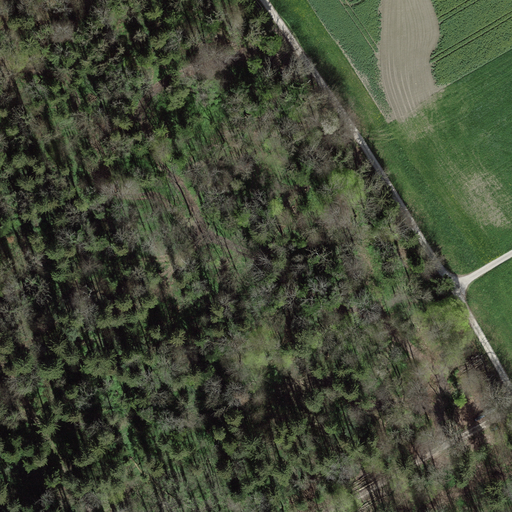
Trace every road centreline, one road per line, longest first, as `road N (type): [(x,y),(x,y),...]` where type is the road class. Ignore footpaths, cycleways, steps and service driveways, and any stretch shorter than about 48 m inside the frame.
road 1 (track): [(511,389),(264,0)]
road 2 (track): [(333,511),(511,405)]
road 3 (track): [(0,368),(85,511)]
